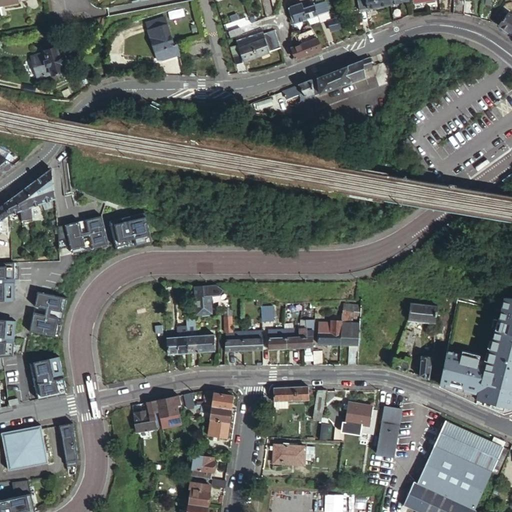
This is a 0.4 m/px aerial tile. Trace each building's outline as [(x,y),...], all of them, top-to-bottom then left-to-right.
[(303,2),(301,3),(306,19),(318,15),(327,12),(323,1),(313,4),(311,0),(303,2)] [(388,0),(356,0),(359,11),(389,5),(388,0)] [(453,0),(453,13),(464,15),(465,0),(463,0),(453,0)] [(274,15),(270,1),(263,3),(267,18),(274,15)] [(306,19),(301,3),(290,7),(292,15),(291,16),(291,26),(307,21),(306,19)] [(401,19),(398,3),(389,5),(393,22),(401,19)] [(497,25),(511,35),(511,16),(511,15),(507,13),(497,25)] [(307,21),(309,25),(320,22),(318,15),(306,19),(307,21)] [(179,56),(177,46),(173,47),(164,18),(145,24),(156,56),(166,53),(168,59),(179,56)] [(340,29),(338,19),(328,22),(330,31),(340,29)] [(261,28),(250,31),(242,35),(233,37),(237,46),(242,63),(269,53),(269,52),(280,49),(274,30),(263,34),(261,28)] [(242,35),(240,29),(228,33),(230,39),(233,37),(242,35)] [(295,60),(321,50),(317,38),(312,30),(305,32),(296,35),(298,44),(296,44),(297,47),(291,49),(295,60)] [(230,48),(235,66),(242,63),(237,46),(230,48)] [(63,72),(56,48),(44,51),(45,53),(31,57),(37,78),(51,74),(52,76),(63,72)] [(351,83),(365,77),(364,69),(372,66),(369,58),(348,66),(351,83)] [(320,94),(351,83),(348,66),(317,78),(320,94)] [(313,80),(298,86),(305,98),(305,117),(317,117),(313,80)] [(305,98),(298,86),(284,91),(287,99),(298,96),(299,100),(300,100),(301,103),(298,103),(298,109),(296,109),(295,117),(305,117),(305,98)] [(14,166),(0,156),(0,176),(4,174),(14,166)] [(51,169),(36,180),(44,203),(55,199),(51,169)] [(36,180),(24,189),(34,206),(44,203),(36,180)] [(34,206),(24,189),(15,196),(20,211),(21,218),(35,217),(34,206)] [(16,212),(20,211),(15,196),(5,203),(10,214),(16,212)] [(0,220),(10,214),(5,203),(0,206),(0,220)] [(0,232),(11,232),(10,214),(0,220),(0,232)] [(109,223),(116,250),(151,241),(144,214),(128,218),(131,231),(125,233),(122,220),(109,223)] [(70,246),(71,253),(106,247),(101,218),(85,221),(87,234),(82,235),(79,222),(66,225),(70,246)] [(128,218),(122,220),(125,233),(131,231),(128,218)] [(85,221),(79,222),(82,235),(87,234),(85,221)] [(66,225),(57,227),(59,248),(70,246),(66,225)] [(18,263),(0,263),(0,279),(15,280),(18,280),(18,263)] [(0,286),(0,301),(14,302),(15,286),(0,286)] [(193,288),(194,290),(196,315),(211,314),(210,297),(219,296),(222,290),(215,287),(193,288)] [(511,293),(463,289),(453,343),(459,344),(459,343),(484,347),(482,356),(448,350),(437,385),(503,412),(511,408),(511,293)] [(28,332),(58,339),(67,299),(37,292),(34,307),(46,310),(45,316),(33,313),(28,332)] [(435,301),(442,301),(441,308),(453,309),(454,294),(436,293),(435,301)] [(437,307),(434,306),(410,304),(408,320),(435,323),(437,307)] [(273,306),(261,307),(261,321),(273,321),(273,306)] [(46,310),(34,307),(33,313),(45,316),(46,310)] [(348,345),(358,345),(358,340),(359,312),(342,310),(341,322),(341,345),(348,345)] [(231,317),(223,317),(224,333),(232,332),(232,326),(231,317)] [(0,320),(0,334),(14,336),(15,322),(0,320)] [(313,348),(313,321),(307,321),(307,329),(300,330),(301,348),(302,348),(303,348),(311,348),(313,348)] [(340,346),(341,345),(341,322),(331,321),(331,323),(319,323),(318,344),(340,346)] [(243,350),(242,332),(242,326),(232,326),(232,332),(224,333),(225,351),(243,350)] [(178,354),(188,353),(186,328),(185,327),(176,327),(176,332),(177,337),(178,354)] [(186,328),(188,353),(196,353),(196,336),(195,329),(195,328),(186,328)] [(405,329),(404,331),(393,357),(402,360),(405,350),(410,351),(415,338),(412,337),(413,332),(405,329)] [(286,349),(285,330),(272,330),(269,330),(269,349),(286,349)] [(286,349),(301,348),(300,330),(285,330),(286,349)] [(243,350),(262,350),(262,331),(242,332),(243,350)] [(0,334),(0,341),(14,342),(14,336),(0,334)] [(214,335),(196,336),(196,353),(215,352),(214,335)] [(177,337),(166,338),(168,355),(178,354),(177,337)] [(0,341),(0,357),(2,357),(13,356),(14,342),(0,341)] [(312,362),(311,348),(303,348),(304,362),(312,362)] [(356,351),(348,350),(347,366),(355,366),(356,351)] [(321,352),(313,352),(313,366),(321,366),(321,352)] [(67,395),(61,358),(45,360),(44,353),(30,356),(34,378),(47,376),(48,382),(35,384),(37,400),(67,395)] [(410,363),(403,360),(402,360),(393,357),(392,360),(391,363),(390,367),(407,373),(410,363)] [(419,377),(430,381),(431,358),(421,357),(419,377)] [(47,376),(34,378),(35,384),(48,382),(47,376)] [(309,386),(273,388),(274,402),(273,410),(279,410),(279,407),(279,402),(288,402),(313,400),(313,396),(309,396),(309,391),(309,386)] [(205,406),(232,410),(234,396),(215,393),(216,391),(205,391),(204,399),(206,399),(205,401),(205,406)] [(321,422),(326,391),(318,391),(313,420),(321,422)] [(194,402),(192,393),(184,395),(187,410),(195,408),(195,406),(194,402)] [(182,425),(177,406),(181,405),(179,396),(156,401),(160,421),(162,429),(182,425)] [(148,411),(133,413),(136,433),(157,430),(162,429),(160,421),(156,401),(146,403),(148,411)] [(373,435),(376,416),(371,415),(372,406),(349,402),(345,423),(364,426),(362,433),(373,435)] [(212,414),(211,421),(230,424),(232,410),(205,406),(202,405),(202,409),(201,410),(204,411),(204,412),(212,414)] [(384,407),(376,454),(394,457),(402,410),(384,407)] [(211,421),(208,436),(227,439),(230,424),(211,421)] [(414,482),(403,505),(404,506),(415,511),(417,511),(478,511),(475,510),(492,473),(496,475),(508,449),(499,445),(445,421),(417,484),(414,482)] [(73,424),(60,426),(67,467),(78,465),(78,456),(73,424)] [(48,464),(42,427),(2,434),(9,472),(48,464)] [(192,449),(205,451),(207,443),(193,440),(192,449)] [(501,440),(499,445),(508,449),(510,444),(501,440)] [(274,451),(273,467),(282,467),(282,464),(303,465),(304,447),(274,445),(274,446),(274,451)] [(185,476),(191,477),(211,480),(212,473),(213,473),(214,464),(213,464),(214,458),(195,455),(193,467),(187,466),(185,476)] [(213,487),(225,489),(226,482),(213,480),(213,487)] [(32,511),(28,481),(18,483),(20,490),(12,491),(13,498),(5,499),(8,511),(32,511)] [(192,490),(190,500),(189,504),(208,507),(211,485),(190,482),(189,489),(192,490)] [(11,484),(12,491),(20,490),(18,483),(11,484)] [(334,511),(342,511),(344,494),(325,494),(324,511),(334,511)] [(8,511),(5,499),(0,500),(0,505),(1,511),(8,511)]
